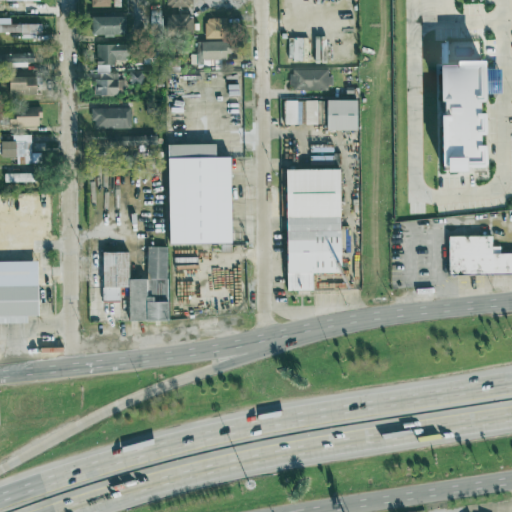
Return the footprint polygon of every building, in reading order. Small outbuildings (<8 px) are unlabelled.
[(190,15),(163,16),(163,35),(191,34),(190,15)] [(87,37),(122,36),(122,17),(87,17),(87,37)] [(204,38),(224,38),(224,18),(203,19),(204,38)] [(39,25),(0,24),(0,32),(39,33),(39,25)] [(93,65),(113,66),(113,60),(123,60),(123,45),(94,44),(93,65)] [(476,63),(445,63),(445,68),(429,69),(430,105),(434,104),(434,118),(430,118),(431,161),(435,161),(435,175),(455,175),(455,167),(482,166),(482,148),(472,148),(472,136),(482,136),(481,116),(477,116),(476,63)] [(327,69),(287,70),(287,90),(327,90),(327,69)] [(121,80),(116,80),(116,73),(93,73),(94,96),(121,95),(121,80)] [(32,95),(31,77),(4,78),(5,96),(32,95)] [(282,125),(315,124),(314,100),(281,101),(282,125)] [(355,101),(323,100),(322,131),(355,131),(355,101)] [(37,107),(6,108),(7,127),(37,126),(37,107)] [(90,129),(129,129),(128,108),(90,108),(90,129)] [(0,157),(21,158),(21,164),(28,164),(28,135),(12,135),(12,142),(0,141),(0,157)] [(153,136),(96,136),(96,150),(153,149),(153,136)] [(163,145),(164,245),(227,244),(226,158),(211,158),(211,145),(163,145)] [(280,171),(282,292),(309,292),(309,274),(337,274),(335,170),(280,171)] [(1,174),(1,183),(28,182),(28,173),(1,174)] [(511,275),(511,253),(497,254),(498,246),(490,246),(490,237),(445,236),(445,275),(511,275)] [(98,253),(99,302),(117,302),(116,288),(124,288),(125,322),(166,321),(165,247),(144,247),(144,280),(126,280),(126,253),(98,253)] [(0,324),(22,324),(22,317),(34,316),(33,275),(0,275),(0,324)]
